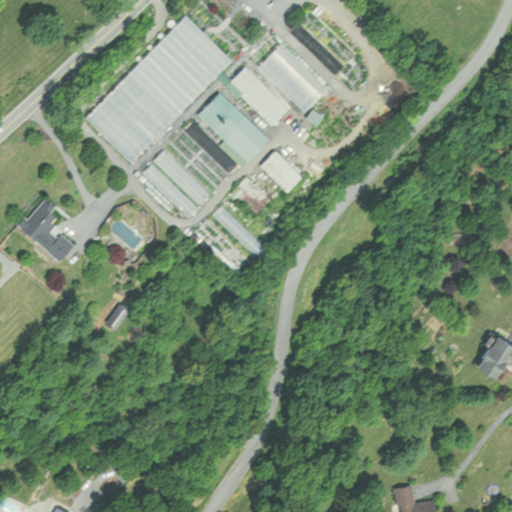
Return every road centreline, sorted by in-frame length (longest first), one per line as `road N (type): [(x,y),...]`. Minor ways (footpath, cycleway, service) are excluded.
road 1 (residential): [(210,511),(269,407),(299,261),(322,222),(498,32),(511,0)]
road 2 (tertiary): [(139,0),(0,131)]
